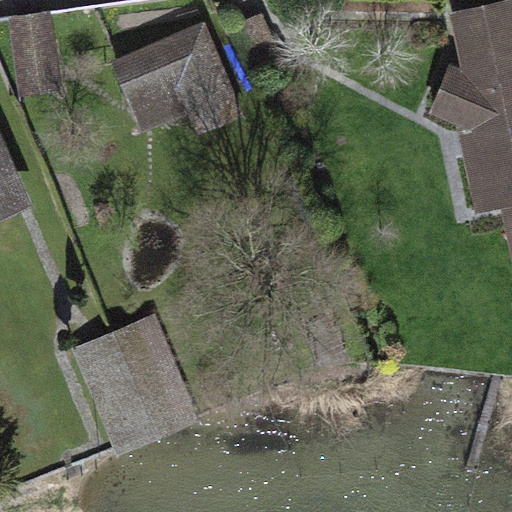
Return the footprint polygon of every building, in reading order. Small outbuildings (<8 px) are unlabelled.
[(511,1),(451,13),(461,64),(450,60),(428,113),(457,125),(473,209),(500,204),(511,268),(511,1)] [(22,88),(60,83),(50,14),(12,20),(22,88)] [(201,24),(114,61),(151,148),(239,110),(201,24)] [(0,213),(26,202),(0,145),(0,213)] [(158,314),(75,347),(113,444),(197,410),(158,314)]
